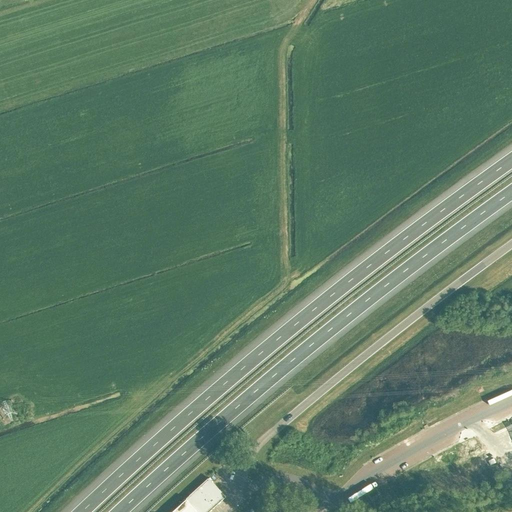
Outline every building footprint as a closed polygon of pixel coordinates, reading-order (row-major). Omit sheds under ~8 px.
[(447,425),(476,410),(474,405),(444,419),(447,425)] [(498,412),(501,417),(511,412),(511,407),(511,406),(498,412)] [(390,476),(419,460),(415,454),(386,471),(390,476)] [(185,501),(194,511),(209,511),(225,498),(208,479),(185,501)] [(197,511),(186,499),(171,511),(197,511)]
